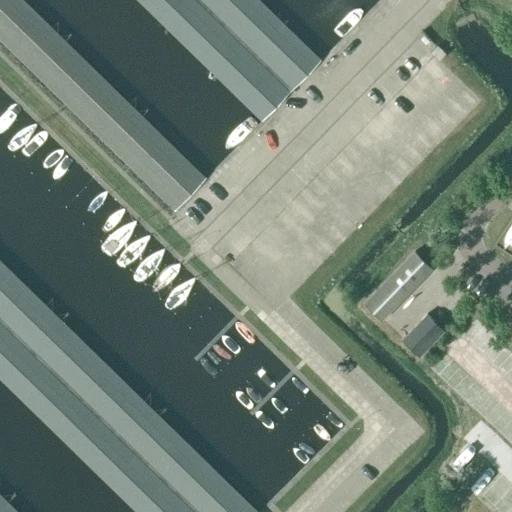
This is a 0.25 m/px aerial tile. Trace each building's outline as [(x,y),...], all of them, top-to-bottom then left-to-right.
[(0,0),(0,37),(176,209),(205,179),(20,0),(0,0)] [(136,0),(261,121),(321,60),(259,0),(136,0)] [(364,302),(382,319),(432,267),(415,250),(364,302)] [(256,511),(0,261),(0,378),(136,511),(256,511)] [(445,329),(427,312),(402,338),(419,355),(445,329)] [(17,511),(0,495),(0,511),(17,511)]
